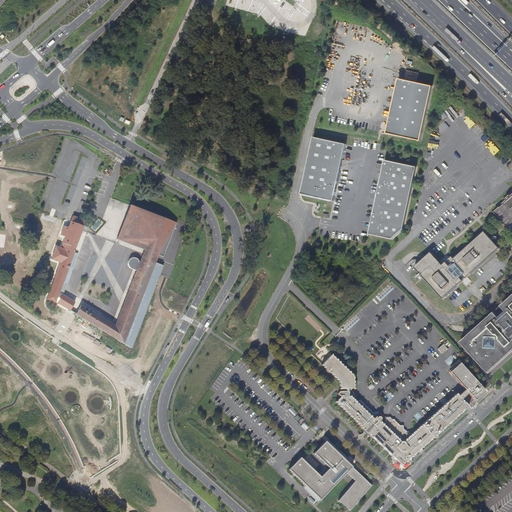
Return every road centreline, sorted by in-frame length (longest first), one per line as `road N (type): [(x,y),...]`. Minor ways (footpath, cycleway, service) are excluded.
road 1 (secondary): [(240,511),(171,448),(161,413),(172,377),(232,276),(231,215),(210,192),(109,132),(46,82)]
road 2 (secondary): [(31,129),(84,131),(185,189),(213,222),(216,261),(143,418),(155,460),(210,511)]
road 3 (unclassified): [(401,488),(264,351),(265,319),(299,250),(289,216)]
road 4 (unclassified): [(511,324),(488,300),(460,319),(437,318),(388,266),(411,235)]
road 5 (trunk): [(388,0),(511,120)]
road 6 (unknown): [(325,99),(343,55),(383,67),(372,114),(345,107)]
road 7 (unclassified): [(511,390),(401,488)]
road 8 (unclassified): [(0,295),(121,376)]
road 9 (unclassified): [(121,376),(124,457),(73,485)]
road 10 (unknown): [(295,225),(315,110),(325,99)]
